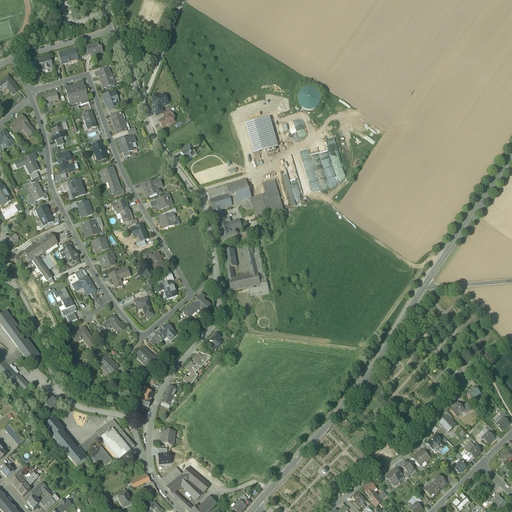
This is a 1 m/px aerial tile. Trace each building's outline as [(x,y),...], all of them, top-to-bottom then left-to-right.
[(90,56),(91,57),(94,56),(94,55),(97,54),(97,55),(98,54),(102,53),(101,47),(99,48),(98,44),(85,47),(85,48),(86,50),(85,50),(87,56),(90,55),(90,56)] [(59,55),(60,60),(64,59),(65,64),(66,64),(65,62),(68,61),(68,64),(69,64),(69,62),(77,60),(75,50),(59,55)] [(42,71),(43,72),(44,72),(43,71),(52,69),(49,57),(36,61),(37,66),(36,66),(38,70),(42,69),(42,71)] [(29,68),(31,75),(38,73),(38,70),(36,66),(29,68)] [(99,77),(103,90),(111,87),(114,86),(115,85),(114,80),(113,80),(112,80),(108,69),(94,74),(96,78),(99,77)] [(10,92),(13,96),(19,91),(8,77),(0,83),(0,88),(2,90),(7,86),(11,90),(10,91),(10,92)] [(65,90),(70,106),(75,104),(74,102),(79,100),(80,103),(87,101),(83,84),(75,87),(76,88),(73,89),(73,87),(65,90)] [(298,98),(298,102),(300,106),(304,109),(308,111),(312,110),(317,108),(319,105),(321,101),(320,96),(318,92),(315,89),(311,88),(306,88),(302,90),(299,94),(298,98)] [(112,107),(113,109),(118,107),(118,106),(116,107),(113,99),(115,98),(114,93),(108,95),(108,94),(102,96),(103,100),(106,108),(106,109),(112,107)] [(42,98),(44,105),(58,101),(56,94),(42,98)] [(155,108),(157,111),(161,108),(168,105),(166,101),(167,100),(167,98),(166,96),(164,95),(163,96),(160,97),(157,96),(156,98),(154,98),(152,99),(151,101),(152,103),(155,104),(154,106),(155,108)] [(241,108),(246,125),(263,120),(269,118),(264,101),(241,108)] [(157,117),(161,115),(164,113),(161,108),(157,111),(155,108),(153,109),(157,117)] [(246,125),(241,108),(235,109),(248,155),(254,154),(246,125)] [(169,110),(164,113),(161,115),(164,119),(168,116),(168,117),(170,116),(172,115),(169,110)] [(85,124),(88,131),(97,128),(94,121),(91,113),(82,116),(84,121),(86,120),(88,123),(85,124)] [(113,122),(115,127),(123,124),(124,124),(123,121),(122,121),(120,115),(117,116),(111,118),(110,119),(112,122),(112,123),(113,122)] [(158,122),(162,129),(165,128),(166,128),(168,127),(168,126),(172,124),(168,117),(168,116),(164,119),(158,122)] [(9,127),(15,134),(22,129),(23,128),(28,133),(28,134),(32,130),(28,124),(22,118),(17,122),(16,121),(9,127)] [(263,120),(271,149),(277,147),(269,118),(263,120)] [(246,125),(254,154),(259,152),(271,149),(263,120),(246,125)] [(379,134),(382,129),(370,122),(367,127),(379,134)] [(116,136),(126,132),(125,127),(123,124),(115,127),(113,128),(116,136)] [(50,129),(54,141),(55,141),(61,139),(66,137),(61,125),(50,129)] [(0,145),(4,143),(7,140),(8,141),(7,142),(8,143),(9,143),(10,144),(13,141),(5,131),(0,134),(0,145)] [(132,152),(131,149),(130,146),(135,144),(133,136),(118,141),(121,149),(123,153),(123,154),(125,153),(125,154),(129,153),(132,152)] [(55,141),(57,147),(63,145),(61,139),(55,141)] [(97,156),(99,162),(108,159),(105,151),(104,152),(101,143),(100,143),(92,146),(91,146),(95,156),(97,156)] [(182,159),(184,163),(192,158),(190,155),(191,154),(191,153),(189,149),(187,150),(183,152),(180,154),(183,158),(182,159)] [(62,175),(63,175),(65,175),(68,173),(66,168),(65,163),(64,162),(70,160),(68,154),(56,158),(59,165),(62,175)] [(16,171),(25,166),(24,164),(30,160),(29,158),(14,165),(16,171)] [(32,159),(30,160),(24,164),(25,166),(28,171),(29,171),(31,175),(35,173),(39,171),(38,168),(37,168),(34,162),(32,159)] [(108,184),(112,194),(120,191),(116,178),(115,178),(112,169),(100,174),(103,182),(107,180),(108,184)] [(29,176),(32,182),(38,179),(35,173),(31,175),(29,176)] [(292,207),(296,206),(287,176),(283,177),(292,207)] [(142,187),(146,198),(158,194),(155,187),(161,185),(159,180),(152,183),(142,187)] [(233,207),(241,204),(252,201),(252,200),(246,180),(226,186),(229,195),(233,207)] [(70,190),(73,199),(84,195),(79,181),(68,185),(69,186),(67,187),(69,190),(70,190)] [(276,193),(278,192),(275,181),(268,183),(271,194),(275,193),(276,193)] [(271,194),(268,183),(262,185),(266,196),(271,194)] [(27,198),(31,207),(36,205),(35,203),(43,200),(43,199),(41,196),(39,192),(40,192),(37,184),(35,185),(27,189),(28,188),(32,196),(31,196),(27,198)] [(207,192),(210,201),(229,195),(226,186),(207,192)] [(11,202),(3,189),(3,188),(2,188),(1,189),(0,188),(0,202),(2,206),(6,203),(7,204),(11,202)] [(112,194),(113,199),(124,195),(122,190),(120,191),(112,194)] [(276,193),(275,193),(280,212),(283,211),(278,192),(276,193)] [(266,196),(252,200),(252,201),(241,204),(245,217),(254,214),(255,219),(280,212),(275,193),(271,194),(266,196)] [(210,201),(214,213),(221,211),(233,207),(229,195),(210,201)] [(160,205),(162,210),(169,207),(172,206),(170,199),(167,201),(165,197),(155,201),(156,201),(157,206),(160,205)] [(118,215),(119,215),(128,212),(127,209),(125,202),(122,203),(122,202),(111,206),(112,209),(116,210),(117,212),(118,215)] [(78,206),(82,218),(91,215),(87,203),(78,206)] [(35,212),(37,217),(38,217),(47,212),(48,212),(46,207),(35,212)] [(129,211),(128,212),(119,215),(123,225),(130,223),(133,222),(129,211)] [(51,220),(47,212),(38,217),(43,227),(43,228),(52,223),(53,223),(53,222),(51,219),(51,220)] [(159,219),(163,230),(173,226),(171,221),(174,220),(172,215),(172,214),(167,216),(159,219)] [(224,221),(222,215),(215,217),(218,228),(225,225),(224,221)] [(218,228),(222,242),(237,235),(236,231),(235,232),(234,231),(242,229),(241,225),(240,221),(231,223),(225,225),(218,228)] [(81,228),(85,239),(86,239),(86,238),(94,235),(94,236),(99,234),(95,225),(95,223),(89,225),(81,228)] [(142,225),(135,228),(137,234),(140,242),(140,243),(144,241),(147,240),(142,225)] [(10,241),(4,247),(5,248),(9,251),(15,245),(13,244),(16,241),(17,239),(13,235),(9,239),(10,241)] [(31,263),(43,279),(45,282),(46,284),(47,283),(51,280),(36,259),(55,246),(49,237),(25,254),(31,263)] [(96,255),(100,253),(100,251),(107,249),(104,239),(92,243),(96,255)] [(61,247),(63,252),(70,249),(67,243),(61,247)] [(257,270),(258,275),(263,274),(264,273),(258,246),(252,248),(254,257),(257,270)] [(244,249),(246,258),(254,257),(252,248),(250,248),(244,249)] [(70,266),(71,266),(72,266),(73,265),(73,264),(75,263),(78,262),(74,253),(72,254),(70,249),(63,252),(59,254),(64,263),(66,266),(68,265),(69,266),(70,266)] [(223,252),(226,269),(232,268),(237,267),(234,250),(223,252)] [(153,271),(155,275),(164,272),(158,254),(151,256),(148,257),(151,266),(153,265),(155,271),(153,271)] [(99,265),(101,271),(113,267),(111,262),(115,261),(113,256),(113,255),(104,259),(100,260),(101,264),(99,265)] [(246,258),(249,271),(257,270),(254,257),(246,258)] [(111,279),(115,290),(122,288),(120,282),(119,283),(119,281),(129,278),(127,270),(117,273),(110,275),(110,276),(111,275),(112,278),(111,279)] [(258,275),(257,270),(249,271),(250,276),(253,287),(260,286),(260,284),(258,275)] [(86,278),(83,279),(80,273),(74,276),(78,283),(72,287),(72,288),(75,292),(81,288),(82,289),(87,297),(95,292),(86,278)] [(67,279),(67,280),(70,286),(71,288),(72,288),(72,287),(78,283),(74,276),(67,279)] [(231,292),(245,289),(242,278),(234,279),(228,281),(231,292)] [(166,284),(161,286),(163,291),(167,301),(177,297),(171,283),(171,282),(166,284)] [(266,283),(265,283),(260,284),(260,286),(253,287),(248,288),(250,296),(262,294),(263,296),(269,295),(266,283)] [(64,290),(53,296),(56,301),(59,300),(61,304),(69,300),(64,290)] [(193,304),(197,308),(199,310),(204,313),(210,306),(203,300),(199,297),(198,297),(200,298),(197,302),(195,301),(193,304)] [(143,308),(146,318),(152,317),(149,305),(148,306),(146,299),(134,303),(137,310),(143,308)] [(70,300),(69,300),(61,304),(65,312),(73,308),(71,304),(72,304),(70,300)] [(191,313),(197,308),(193,304),(187,309),(191,313)] [(76,313),(73,308),(65,312),(60,314),(63,320),(65,319),(73,315),(76,313)] [(143,308),(137,310),(137,312),(142,310),(145,319),(146,318),(143,308)] [(192,315),(191,313),(187,309),(182,314),(187,320),(192,315)] [(6,312),(1,316),(0,316),(0,325),(18,349),(22,355),(28,363),(32,361),(33,361),(39,356),(27,340),(24,342),(15,330),(17,328),(6,312)] [(77,322),(73,315),(65,319),(69,326),(77,322)] [(112,328),(117,335),(123,330),(123,329),(122,330),(117,323),(116,324),(115,322),(116,321),(113,317),(107,322),(108,323),(102,328),(105,332),(111,327),(112,328)] [(123,329),(116,321),(115,322),(116,324),(117,323),(122,330),(123,329)] [(168,339),(170,342),(176,337),(167,326),(156,336),(161,341),(162,342),(166,338),(168,339)] [(97,331),(101,336),(105,332),(102,328),(101,327),(97,331)] [(88,346),(91,349),(95,346),(87,334),(86,335),(85,333),(86,332),(84,329),(71,338),(75,344),(79,342),(80,342),(80,341),(83,339),(88,347),(88,346)] [(212,349),(216,351),(221,343),(222,342),(219,340),(221,337),(215,333),(210,341),(215,345),(212,349)] [(156,336),(151,341),(155,346),(161,341),(156,336)] [(80,341),(80,342),(82,341),(89,351),(91,349),(88,346),(88,347),(83,339),(80,341)] [(18,349),(4,364),(6,366),(14,357),(17,360),(22,355),(18,349)] [(145,366),(147,368),(150,365),(150,364),(153,361),(154,362),(155,361),(152,359),(145,353),(146,352),(143,349),(139,353),(140,353),(135,358),(139,362),(140,361),(143,365),(144,366),(145,366)] [(192,360),(194,362),(199,366),(201,368),(203,366),(208,359),(203,357),(203,356),(202,358),(198,354),(192,360)] [(154,362),(156,364),(160,359),(156,355),(152,359),(155,361),(154,362)] [(6,366),(8,368),(11,366),(17,360),(14,357),(6,366)] [(108,378),(114,372),(113,371),(115,369),(108,361),(105,358),(97,366),(101,371),(102,370),(107,374),(107,375),(109,377),(108,378)] [(146,369),(147,368),(145,366),(144,366),(143,365),(140,361),(139,362),(146,369)] [(198,368),(199,366),(194,362),(192,364),(191,363),(185,369),(191,375),(188,380),(186,378),(184,382),(183,381),(183,382),(190,387),(197,376),(194,375),(198,369),(196,368),(197,367),(198,368)] [(19,379),(16,376),(8,368),(6,366),(4,364),(0,367),(0,373),(10,385),(14,381),(15,382),(19,379)] [(18,374),(11,366),(8,368),(16,376),(18,374)] [(101,371),(108,378),(109,377),(107,375),(107,374),(102,370),(101,371)] [(20,378),(23,381),(18,385),(25,393),(24,393),(25,393),(30,388),(20,378)] [(169,386),(165,396),(172,399),(173,398),(173,396),(176,389),(169,386)] [(466,397),(471,402),(476,397),(477,398),(481,395),(479,393),(475,389),(474,388),(471,392),(466,397)] [(150,402),(153,393),(143,389),(139,399),(142,400),(142,399),(150,402)] [(171,401),(172,399),(165,396),(161,404),(166,406),(169,407),(170,404),(171,401)] [(140,406),(148,408),(150,402),(142,399),(142,400),(140,406)] [(44,406),(49,412),(57,406),(53,400),(48,404),(48,403),(44,406)] [(450,412),(457,420),(461,417),(460,416),(464,412),(464,411),(462,409),(458,405),(450,412)] [(464,412),(466,414),(471,410),(466,405),(462,409),(464,411),(464,412)] [(494,424),(496,426),(503,419),(501,416),(494,424)] [(448,434),(448,435),(451,432),(456,427),(449,421),(447,418),(446,418),(439,425),(439,426),(439,425),(442,429),(443,429),(448,434)] [(504,419),(503,419),(496,426),(499,429),(498,429),(502,433),(507,428),(506,427),(508,424),(504,419)] [(45,427),(55,438),(61,433),(65,438),(66,437),(53,420),(45,427)] [(113,422),(108,426),(129,453),(134,449),(113,422)] [(4,430),(9,436),(13,432),(8,426),(4,430)] [(130,453),(129,453),(108,426),(107,426),(96,435),(96,436),(101,442),(118,463),(130,453)] [(23,443),(13,432),(9,436),(18,447),(23,443)] [(76,453),(65,438),(61,433),(55,438),(52,440),(53,441),(53,440),(56,444),(56,445),(76,469),(86,461),(82,457),(78,451),(76,453)] [(165,446),(173,447),(175,434),(167,433),(166,433),(161,433),(160,444),(165,445),(165,446)] [(485,436),(483,438),(482,439),(481,440),(482,442),(484,444),(485,443),(488,446),(491,442),(492,443),(495,440),(491,435),(488,433),(485,436)] [(78,451),(82,457),(92,449),(94,447),(96,446),(91,441),(96,436),(96,435),(77,451),(78,451)] [(91,441),(96,446),(101,442),(96,436),(91,441)] [(427,445),(433,451),(438,446),(440,449),(442,450),(446,447),(439,440),(436,436),(436,437),(427,445)] [(422,446),(430,454),(433,451),(427,445),(425,443),(422,446)] [(468,454),(475,447),(471,443),(464,450),(468,454)] [(473,458),(474,460),(478,456),(481,453),(475,447),(468,454),(473,458)] [(100,449),(98,451),(96,453),(89,458),(94,465),(99,461),(105,468),(111,463),(100,449)] [(416,464),(420,468),(421,467),(420,466),(424,462),(426,464),(430,459),(422,450),(421,451),(422,451),(416,457),(415,456),(412,459),(416,464)] [(498,460),(505,466),(511,458),(511,455),(507,451),(498,460)] [(169,455),(167,455),(158,456),(159,466),(170,465),(169,455)] [(464,465),(466,463),(462,458),(459,455),(455,458),(460,463),(461,462),(464,465)] [(465,455),(462,458),(466,463),(467,464),(470,460),(466,456),(465,455)] [(408,463),(412,468),(416,464),(412,459),(408,463)] [(454,469),(459,475),(466,468),(463,465),(464,465),(461,462),(460,463),(454,469)] [(408,474),(409,476),(414,472),(406,463),(401,468),(402,469),(408,474)] [(0,471),(6,479),(14,473),(9,466),(7,464),(7,465),(0,471)] [(11,484),(16,491),(24,484),(21,481),(19,479),(28,471),(24,467),(13,478),(15,480),(11,484)] [(181,476),(202,496),(209,488),(187,469),(181,476)] [(395,470),(390,474),(399,483),(403,478),(398,473),(395,470)] [(23,479),(26,482),(32,475),(30,472),(23,479)] [(162,483),(165,489),(181,476),(177,472),(162,483)] [(26,482),(24,484),(26,487),(28,486),(29,487),(37,478),(33,474),(32,475),(26,482)] [(394,487),(399,483),(390,474),(386,479),(387,480),(391,484),(394,487)] [(443,480),(447,484),(453,478),(449,474),(443,480)] [(129,484),(132,490),(149,482),(146,476),(129,484)] [(165,489),(171,496),(174,493),(181,488),(188,495),(195,502),(202,496),(181,476),(165,489)] [(423,491),(430,498),(433,495),(434,497),(447,484),(443,480),(439,476),(435,480),(436,481),(428,489),(427,488),(423,491)] [(477,488),(485,495),(488,492),(488,493),(491,489),(483,482),(481,484),(478,481),(468,491),(471,494),(472,495),(477,488)] [(363,490),(371,499),(376,495),(373,492),(376,489),(371,483),(363,490)] [(26,487),(24,484),(16,491),(23,498),(30,492),(26,487)] [(35,490),(39,494),(45,488),(41,484),(35,490)] [(53,496),(47,489),(42,494),(46,498),(39,504),(45,511),(46,511),(59,501),(55,495),(53,496)] [(31,495),(33,497),(35,499),(40,495),(39,494),(35,490),(31,495)] [(0,509),(0,510),(8,503),(4,498),(4,497),(2,495),(0,493),(0,509)] [(121,510),(121,511),(132,506),(126,494),(116,498),(121,510)] [(378,498),(382,503),(386,499),(382,494),(378,498)] [(416,504),(418,506),(421,502),(413,494),(410,497),(416,504)] [(360,509),(362,511),(366,509),(363,506),(366,503),(359,495),(356,499),(358,501),(353,505),(358,510),(360,509)] [(378,498),(376,495),(371,499),(369,501),(376,509),(382,503),(378,498)] [(451,506),(456,511),(461,511),(471,504),(462,495),(451,506)] [(233,510),(234,511),(243,511),(251,504),(248,501),(244,496),(239,500),(240,502),(233,510)] [(39,504),(35,499),(33,497),(27,503),(33,510),(39,504)] [(495,511),(500,511),(507,505),(504,502),(503,503),(497,497),(491,503),(497,509),(495,511)] [(187,506),(180,498),(177,502),(186,511),(185,511),(186,511),(189,511),(192,509),(188,505),(187,506)] [(197,509),(200,511),(209,511),(211,510),(217,505),(210,498),(209,498),(197,509)] [(421,502),(425,506),(429,502),(425,498),(421,502)] [(62,506),(57,511),(58,511),(59,511),(60,511),(62,511),(64,510),(69,506),(65,501),(61,505),(62,506)] [(12,508),(8,503),(0,510),(2,511),(16,511),(14,510),(15,510),(13,507),(12,508)] [(151,511),(152,511),(153,511),(161,511),(154,503),(151,505),(150,503),(143,510),(144,511),(151,511)]
